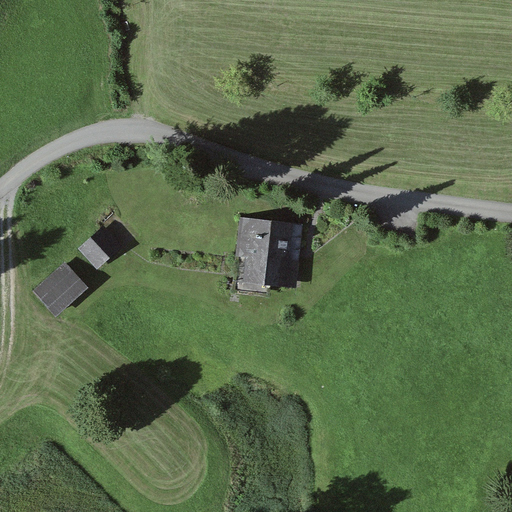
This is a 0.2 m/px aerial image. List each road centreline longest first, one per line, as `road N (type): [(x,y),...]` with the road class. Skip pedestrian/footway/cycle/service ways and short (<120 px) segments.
road 1 (unclassified): [(511,218),(335,192),(123,129),(43,155),(0,192)]
road 2 (track): [(6,187),(10,289),(0,354)]
